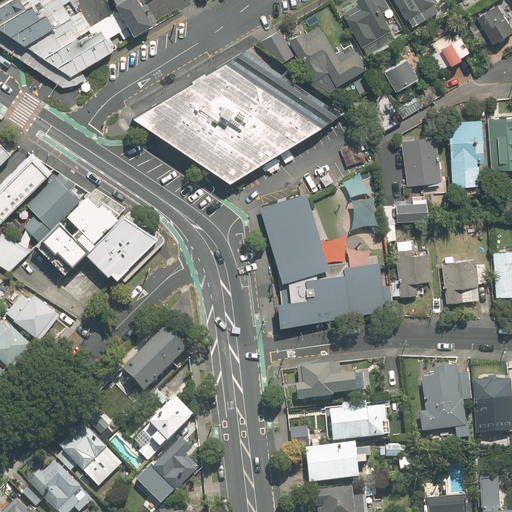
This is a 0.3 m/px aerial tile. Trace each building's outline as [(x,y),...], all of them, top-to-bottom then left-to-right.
[(10,0),(0,6),(0,23),(39,0),(10,0)] [(69,0),(39,0),(0,23),(0,31),(8,36),(64,5),(70,1),(69,0)] [(136,0),(111,0),(133,37),(151,27),(136,0)] [(355,0),(358,5),(342,15),(361,48),(390,31),(380,13),(390,8),(384,0),(355,0)] [(392,0),(405,21),(409,19),(413,26),(439,11),(436,6),(446,0),(445,0),(392,0)] [(511,32),(511,31),(496,4),(466,22),(482,50),(511,32)] [(64,5),(8,36),(22,46),(71,17),(64,5)] [(118,11),(89,27),(40,57),(56,68),(126,28),(118,11)] [(22,46),(40,57),(89,27),(80,12),(71,17),(22,46)] [(311,83),(327,93),(366,72),(351,44),(344,48),(342,44),(332,49),(320,27),(303,36),(301,32),(287,39),(311,83)] [(126,28),(56,68),(70,77),(80,71),(133,39),(126,28)] [(85,79),(80,71),(70,77),(56,68),(40,57),(22,46),(8,36),(0,31),(0,45),(62,88),(75,85),(85,79)] [(263,50),(280,62),(292,57),(280,31),(259,41),(263,50)] [(450,33),(431,44),(436,51),(429,56),(439,72),(469,54),(459,38),(454,41),(450,33)] [(347,112),(245,50),(133,116),(228,183),(242,175),(249,170),(251,169),(259,165),(265,161),(272,157),(280,152),(287,148),(293,144),(300,140),(307,135),(315,131),(322,127),(329,122),(347,112)] [(12,59),(1,51),(0,51),(0,57),(9,63),(12,59)] [(417,78),(405,59),(384,72),(396,92),(417,78)] [(385,99),(379,88),(363,97),(369,108),(385,99)] [(410,100),(400,106),(406,117),(424,106),(414,91),(408,96),(410,100)] [(511,116),(487,118),(490,171),(511,169),(511,116)] [(482,163),(481,119),(449,120),(450,189),(477,188),(477,163),(482,163)] [(435,138),(401,142),(406,187),(440,184),(435,138)] [(0,166),(12,155),(0,143),(0,166)] [(0,223),(51,174),(31,153),(0,182),(0,266),(9,272),(30,252),(0,231),(0,223)] [(59,224),(65,217),(82,199),(71,188),(75,184),(60,170),(26,206),(33,212),(20,226),(39,244),(42,241),(59,224)] [(321,272),(327,270),(326,264),(306,198),(305,194),(259,208),(281,283),(321,272)] [(97,205),(86,195),(84,197),(82,199),(65,217),(77,228),(71,235),(59,224),(42,241),(39,244),(36,248),(48,259),(64,274),(82,255),(84,253),(116,219),(99,203),(97,205)] [(394,205),(382,206),(383,224),(384,224),(385,241),(395,240),(394,224),(397,224),(397,222),(428,220),(426,195),(412,196),(412,200),(394,201),(394,205)] [(110,274),(117,280),(156,238),(120,215),(116,219),(84,253),(82,255),(106,277),(110,274)] [(391,280),(392,297),(416,296),(416,284),(432,283),(431,254),(415,255),(414,241),(396,242),(397,280),(391,280)] [(511,251),(492,251),(493,300),(511,299),(511,251)] [(476,264),(476,256),(441,258),(444,305),(478,303),(477,285),(486,284),(485,264),(476,264)] [(347,261),(326,264),(327,270),(321,272),(322,278),(343,275),(343,268),(347,267),(347,261)] [(347,267),(343,268),(343,275),(322,278),(287,282),(290,302),(276,304),(278,328),(384,311),(383,308),(392,307),(389,286),(381,287),(378,263),(347,267)] [(21,294),(5,313),(10,318),(8,321),(13,325),(16,323),(36,340),(58,315),(30,291),(25,297),(21,294)] [(31,343),(3,318),(0,321),(0,360),(8,368),(31,343)] [(161,407),(168,401),(157,389),(179,367),(177,365),(191,351),(166,324),(119,370),(144,396),(148,393),(161,407)] [(295,386),(296,401),(332,398),(331,396),(355,394),(354,375),(340,376),(339,364),(296,367),(298,386),(295,386)] [(419,412),(421,434),(465,430),(463,401),(470,401),(468,375),(455,376),(454,368),(432,369),(433,378),(421,379),(424,412),(419,412)] [(131,398),(107,373),(94,385),(118,410),(131,398)] [(493,380),(473,380),(473,429),(508,429),(508,418),(511,417),(511,383),(493,383),(493,380)] [(157,410),(134,433),(146,444),(137,453),(147,462),(192,418),(175,401),(161,414),(157,410)] [(330,411),(331,440),(382,437),(381,424),(385,424),(384,408),(330,411)] [(110,427),(94,411),(85,421),(100,437),(110,427)] [(63,451),(57,457),(71,471),(76,466),(98,488),(122,465),(83,424),(58,447),(63,451)] [(211,429),(196,428),(196,447),(211,447),(211,429)] [(160,492),(168,499),(192,473),(187,469),(194,462),(186,455),(191,450),(180,440),(155,466),(149,461),(139,472),(150,482),(143,489),(154,499),(160,492)] [(401,444),(385,444),(385,457),(401,458),(401,444)] [(356,464),(365,464),(365,459),(369,458),(368,449),(355,450),(355,445),(305,448),(307,484),(357,481),(356,464)] [(35,508),(43,500),(54,511),(70,511),(74,509),(76,511),(87,511),(96,504),(53,461),(20,493),(35,508)] [(496,511),(495,479),(479,479),(480,511),(496,511)] [(200,498),(200,487),(186,487),(186,498),(200,498)] [(317,511),(366,511),(366,504),(373,504),(373,496),(353,497),(353,489),(309,491),(310,509),(317,509),(317,511)] [(472,511),(472,506),(463,506),(463,499),(423,500),(423,511),(472,511)] [(36,511),(33,509),(29,511),(26,511),(15,501),(3,511),(36,511)]
